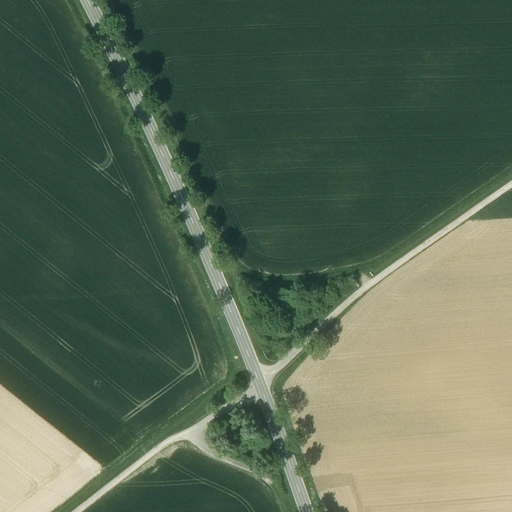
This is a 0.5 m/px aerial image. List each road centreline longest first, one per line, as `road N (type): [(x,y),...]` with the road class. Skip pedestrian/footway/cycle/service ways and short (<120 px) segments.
road 1 (secondary): [(300,511),(255,374),(88,0)]
road 2 (track): [(511,186),(370,284),(251,395),(172,438),(75,511)]
road 3 (track): [(370,284),(362,275),(267,283),(245,273),(107,0)]
road 4 (track): [(187,431),(211,454),(261,476),(282,511)]
